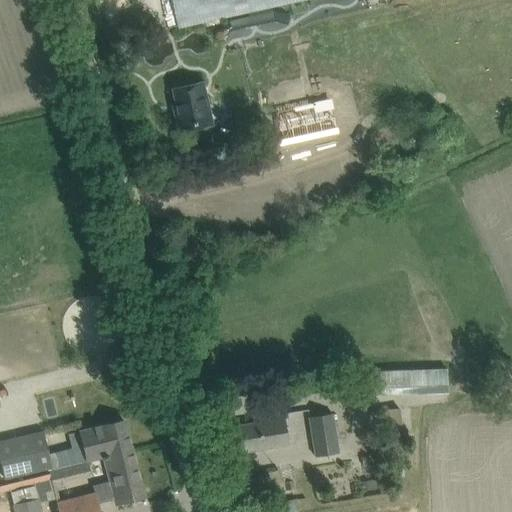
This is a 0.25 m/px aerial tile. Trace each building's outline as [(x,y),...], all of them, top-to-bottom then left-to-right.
[(173,0),(179,27),(247,12),(248,16),(226,21),(215,30),(222,39),(233,31),(274,22),(287,26),(289,14),(272,10),(271,6),(298,0),(173,0)] [(178,113),(175,114),(179,132),(211,125),(202,83),(173,89),(178,113)] [(447,367),(379,370),(380,389),(448,386),(447,367)] [(254,423),(236,426),(240,452),(292,444),(285,412),(253,418),(254,423)] [(339,452),(332,413),(310,417),(316,455),(339,452)] [(116,504),(143,497),(124,421),(80,432),(87,461),(104,457),(110,480),(93,484),(94,490),(55,500),(58,511),(100,511),(98,502),(114,498),(116,504)] [(0,440),(0,458),(4,479),(51,470),(43,431),(0,440)] [(372,455),(362,456),(363,465),(373,463),(372,455)] [(99,463),(65,474),(69,484),(103,474),(99,463)] [(49,474),(0,485),(0,493),(10,491),(34,486),(51,482),(49,474)] [(34,486),(10,491),(13,504),(14,511),(41,511),(39,502),(38,498),(37,498),(34,486)] [(296,511),(295,499),(279,501),(279,503),(280,511),(296,511)]
